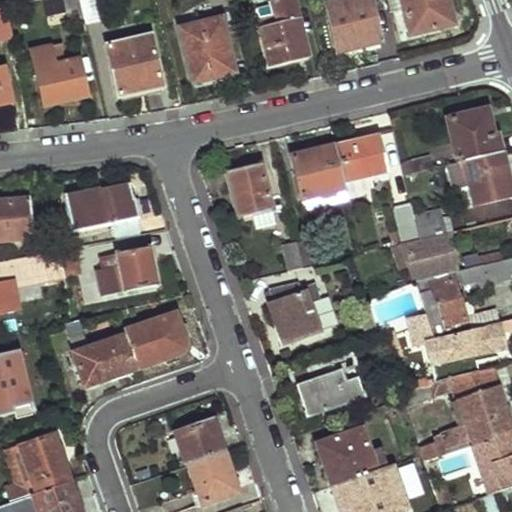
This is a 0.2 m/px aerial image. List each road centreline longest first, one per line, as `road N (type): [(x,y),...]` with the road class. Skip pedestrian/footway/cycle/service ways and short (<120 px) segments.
road 1 (residential): [(168,137),(511,54)]
road 2 (residential): [(119,511),(99,454),(101,420),(241,368)]
road 3 (residential): [(241,368),(168,137)]
road 4 (residential): [(0,158),(168,137)]
road 5 (residential): [(290,511),(241,368)]
